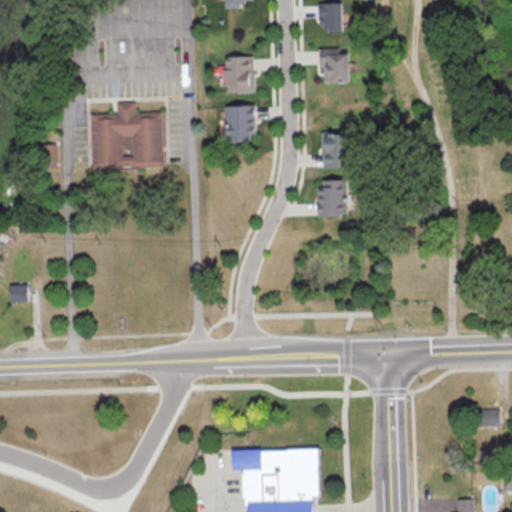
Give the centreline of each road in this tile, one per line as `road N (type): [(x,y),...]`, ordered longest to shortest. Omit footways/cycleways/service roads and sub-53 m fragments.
road 1 (tertiary): [(385,353),(0,367)]
road 2 (residential): [(243,357),(245,280),(291,181),(290,0)]
road 3 (tertiary): [(390,511),(385,353)]
road 4 (tertiary): [(511,347),(385,353)]
